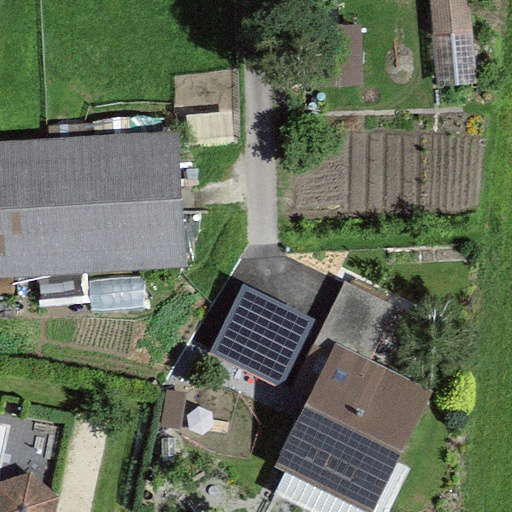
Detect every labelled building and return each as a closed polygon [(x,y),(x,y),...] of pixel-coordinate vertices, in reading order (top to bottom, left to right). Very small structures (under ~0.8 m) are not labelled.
[(466,32),(463,0),(431,0),(434,34),(466,32)] [(367,24),(326,22),(324,79),(365,81),(367,24)] [(0,304),(20,304),(19,276),(180,267),(174,143),(0,152),(0,304)] [(338,360),(289,460),(348,489),(367,450),(388,460),(418,399),(338,360)] [(31,486),(8,493),(0,503),(0,511),(58,511),(59,509),(31,486)]
